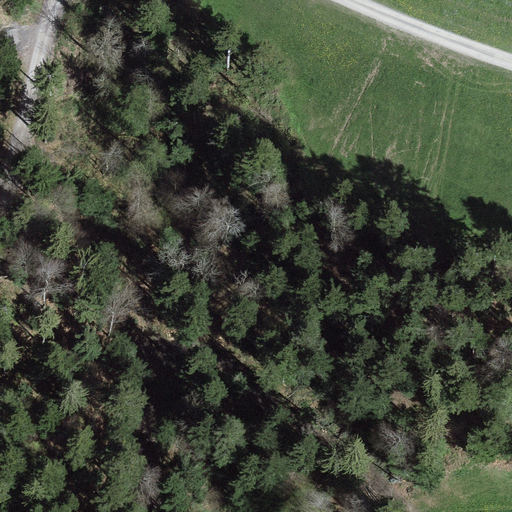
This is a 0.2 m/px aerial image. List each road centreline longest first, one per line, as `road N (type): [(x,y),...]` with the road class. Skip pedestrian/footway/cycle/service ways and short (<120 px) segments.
road 1 (track): [(60,0),(0,197)]
road 2 (track): [(511,62),(349,0)]
